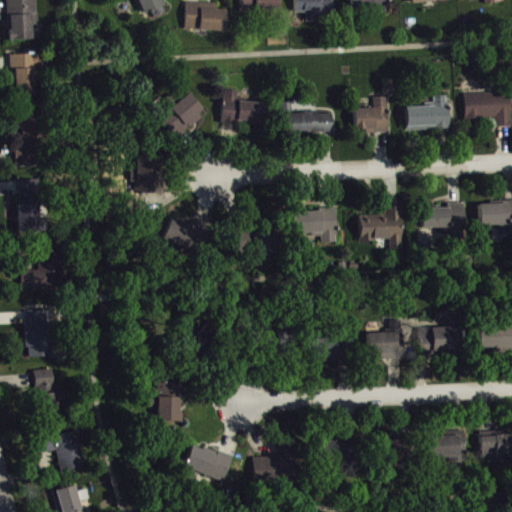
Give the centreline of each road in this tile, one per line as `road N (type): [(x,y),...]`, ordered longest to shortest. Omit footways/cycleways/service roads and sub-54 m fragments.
road 1 (residential): [(217,174),(511,160)]
road 2 (residential): [(244,401),(511,389)]
